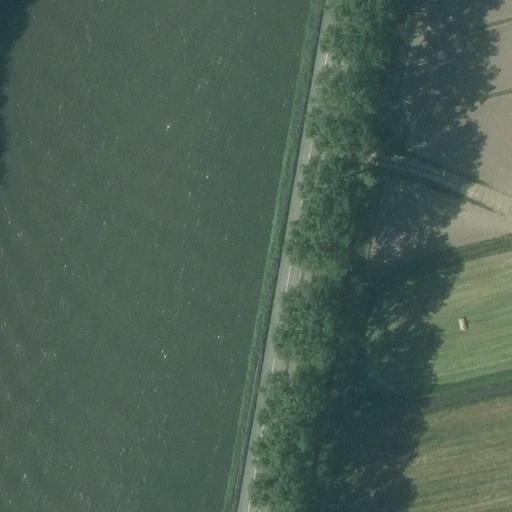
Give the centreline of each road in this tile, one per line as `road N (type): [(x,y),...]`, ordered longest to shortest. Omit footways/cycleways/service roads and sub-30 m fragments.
road 1 (tertiary): [(251,511),(339,0)]
road 2 (track): [(511,209),(381,158),(313,152)]
